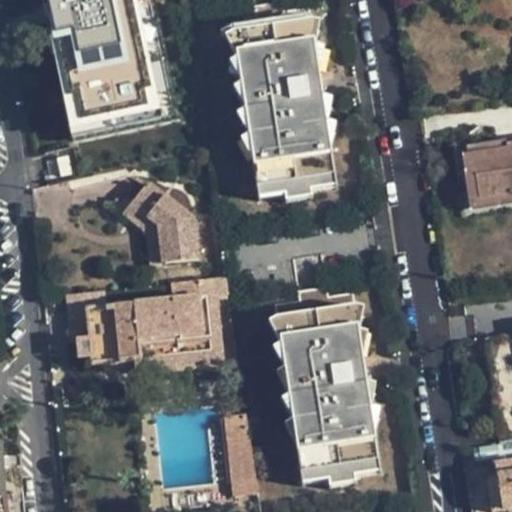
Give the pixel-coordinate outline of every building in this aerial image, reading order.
[(76,17),(113,10),(143,4),(142,0),(70,0),(73,18),(76,17)] [(282,2),(256,6),(257,14),(230,18),(232,31),(240,30),(244,56),(248,82),(252,108),(256,134),(260,159),(254,160),(259,199),(285,195),(287,203),(312,199),(311,191),(338,186),(332,148),(324,149),(320,123),(316,97),(324,96),(320,71),(312,72),(308,45),(304,20),(312,19),(310,6),(283,10),(282,2)] [(115,27),(113,10),(76,17),(78,34),(115,27)] [(312,19),(304,20),(308,45),(315,44),(319,21),(312,19)] [(232,31),(225,35),(237,57),(244,56),(240,30),(232,31)] [(315,44),(308,45),(312,72),(320,71),(323,46),(315,44)] [(237,57),(229,61),(241,83),(248,82),(244,56),(237,57)] [(241,83),(233,87),(245,109),(252,108),(248,82),(241,83)] [(324,96),(316,97),(320,123),(327,122),(331,98),(324,96)] [(245,109),(238,112),(249,135),(256,134),(252,108),(245,109)] [(327,122),(320,123),(324,149),(332,148),(336,123),(327,122)] [(249,135),(243,138),(254,160),(260,159),(256,134),(249,135)] [(511,144),(508,146),(508,150),(462,156),(465,175),(474,174),(479,204),(511,198),(511,144)] [(81,161),(78,147),(49,153),(52,167),(81,161)] [(146,185),(129,208),(158,228),(162,266),(197,263),(194,220),(146,185)] [(150,268),(162,266),(158,228),(129,208),(122,216),(146,234),(150,268)] [(203,302),(217,301),(228,300),(225,281),(174,286),(175,301),(97,308),(95,294),(83,295),(87,341),(91,341),(94,364),(123,362),(207,354),(203,302)] [(326,290),(301,294),(302,302),(276,305),(278,319),(284,317),(288,344),(292,369),(296,395),(301,421),(305,446),(297,447),(303,486),(330,482),(331,490),(356,486),(355,478),(382,473),(377,435),(368,436),(365,410),(361,384),(368,383),(364,358),(356,359),(352,333),(349,307),(356,306),(354,293),(327,297),(326,290)] [(83,295),(68,297),(71,343),(87,341),(83,295)] [(223,366),(217,301),(203,302),(207,354),(209,368),(223,366)] [(356,306),(349,307),(352,333),(360,332),(364,308),(356,306)] [(278,319),(269,323),(282,345),(288,344),(284,317),(278,319)] [(360,332),(352,333),(356,359),(364,358),(368,333),(360,332)] [(511,335),(486,339),(499,443),(511,441),(511,335)] [(282,345),(274,349),(285,370),(292,369),(288,344),(282,345)] [(124,376),(209,368),(207,354),(123,362),(124,376)] [(285,370),(278,375),(289,396),(296,395),(292,369),(285,370)] [(368,383),(361,384),(365,410),(372,409),(376,385),(368,383)] [(289,396),(281,401),(293,422),(301,421),(296,395),(289,396)] [(372,409),(365,410),(368,436),(377,435),(380,411),(372,409)] [(255,474),(247,412),(221,416),(229,477),(255,474)] [(293,422),(285,427),(297,447),(305,446),(301,421),(293,422)] [(511,461),(496,464),(498,478),(488,480),(493,511),(497,511),(511,510),(511,461)] [(258,491),(255,474),(229,477),(231,494),(258,491)]
